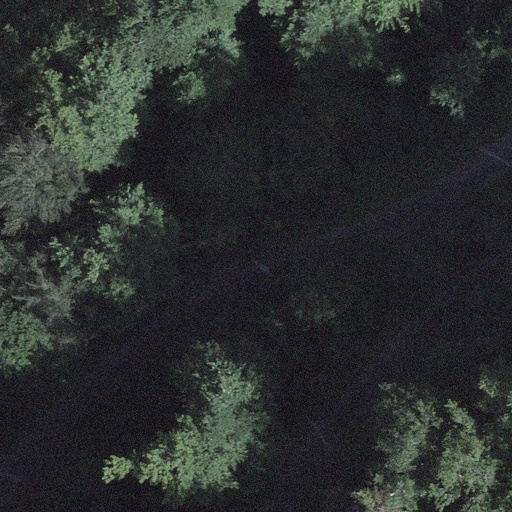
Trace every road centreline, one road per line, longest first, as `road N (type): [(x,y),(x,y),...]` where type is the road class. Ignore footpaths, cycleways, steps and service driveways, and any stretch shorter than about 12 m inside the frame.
road 1 (track): [(511,146),(294,251),(123,361),(0,478)]
road 2 (track): [(269,511),(447,294),(511,253)]
